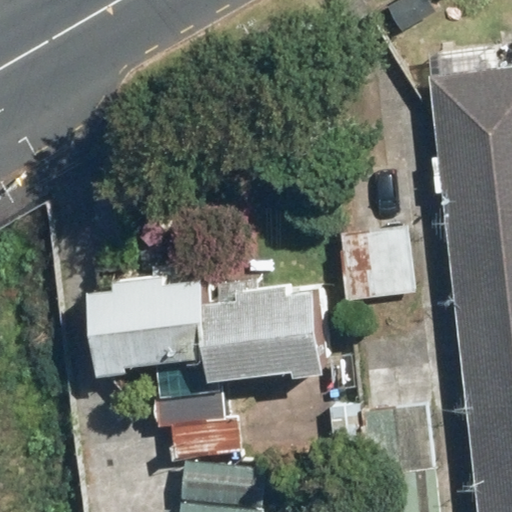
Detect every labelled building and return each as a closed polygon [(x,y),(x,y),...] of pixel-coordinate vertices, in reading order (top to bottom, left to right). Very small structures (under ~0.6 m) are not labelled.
[(511,511),(511,62),(435,72),(485,511),(511,511)] [(412,217),(344,224),(352,294),(419,287),(412,217)] [(211,267),(97,280),(107,365),(139,362),(138,354),(217,345),(219,368),(300,359),(301,366),(335,362),(325,278),(296,281),(295,272),(245,277),(246,286),(213,289),(211,267)] [(443,511),(434,393),(333,402),(342,511),(443,511)] [(168,496),(168,449),(99,449),(98,511),(181,511),(181,496),(168,496)] [(266,511),(268,501),(191,493),(188,511),(266,511)]
